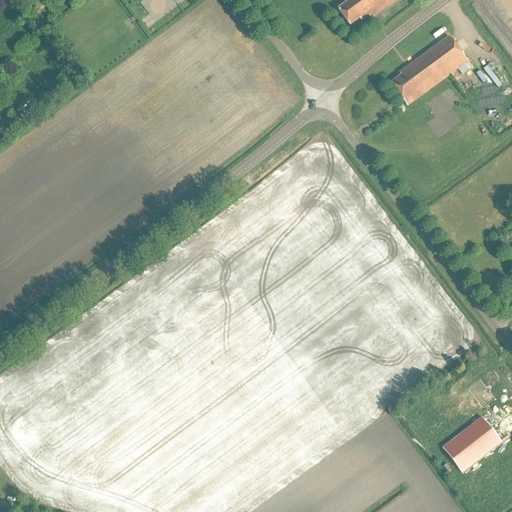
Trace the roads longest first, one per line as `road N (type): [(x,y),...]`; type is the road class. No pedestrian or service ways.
road 1 (tertiary): [(0,344),(323,97)]
road 2 (unclassified): [(511,339),(323,97)]
road 3 (tertiary): [(323,97),(447,0)]
road 4 (unclassified): [(323,97),(246,0)]
